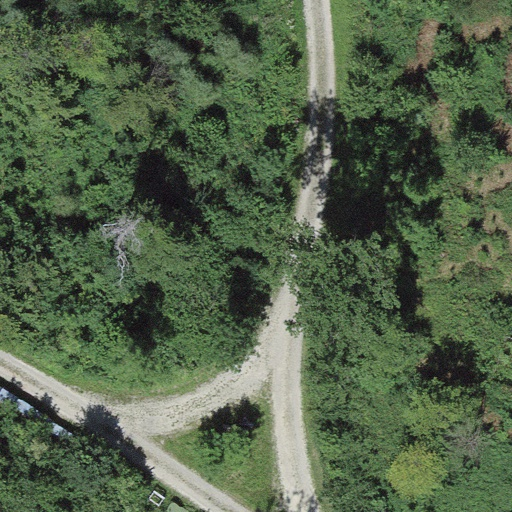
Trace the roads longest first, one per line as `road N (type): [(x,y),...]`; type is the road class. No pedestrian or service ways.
road 1 (track): [(319,0),(325,90),(299,322),(209,396),(64,416)]
road 2 (track): [(0,364),(201,511)]
road 3 (track): [(299,322),(294,453),(308,511)]
